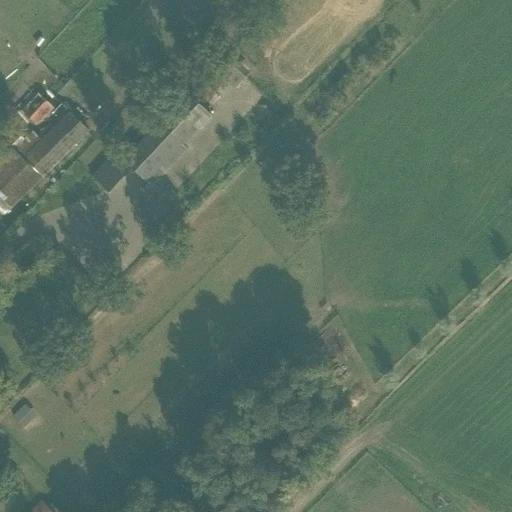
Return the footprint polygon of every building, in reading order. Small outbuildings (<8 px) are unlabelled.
[(211,67),(233,87),(248,72),(227,52),(211,67)] [(22,109),(38,126),(51,112),(54,109),(42,97),(37,92),(22,109)] [(155,185),(188,148),(184,144),(213,113),(187,92),(125,160),(113,150),(90,174),(119,197),(141,173),(155,185)] [(38,135),(33,131),(15,150),(11,144),(9,146),(0,155),(0,195),(13,208),(91,131),(70,111),(60,120),(55,116),(52,121),(38,135)] [(25,406),(13,417),(23,429),(35,418),(25,406)] [(30,511),(52,511),(42,501),(30,511)]
